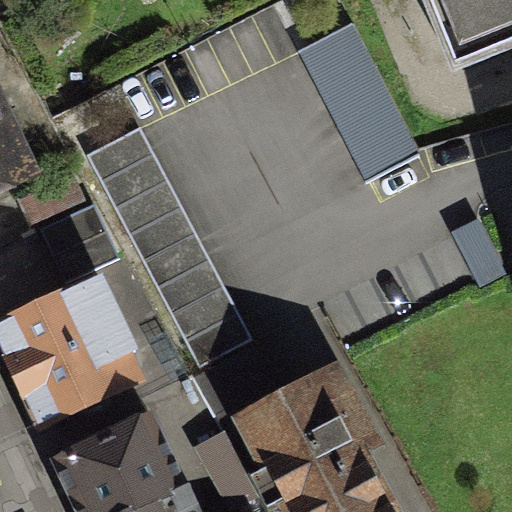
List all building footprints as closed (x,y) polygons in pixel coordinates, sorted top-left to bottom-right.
[(511,47),(511,0),(438,0),(464,66),(511,47)] [(0,186),(35,170),(0,94),(0,186)] [(71,177),(12,203),(22,225),(81,199),(71,177)] [(93,203),(31,233),(47,265),(109,236),(93,203)] [(90,278),(0,324),(0,351),(41,431),(142,379),(90,278)] [(204,374),(236,434),(261,420),(248,391),(274,378),(257,344),(204,374)] [(279,511),(401,511),(324,389),(261,420),(236,434),(279,511)] [(147,415),(52,461),(76,511),(136,511),(183,490),(147,415)] [(193,511),(183,490),(136,511),(193,511)]
